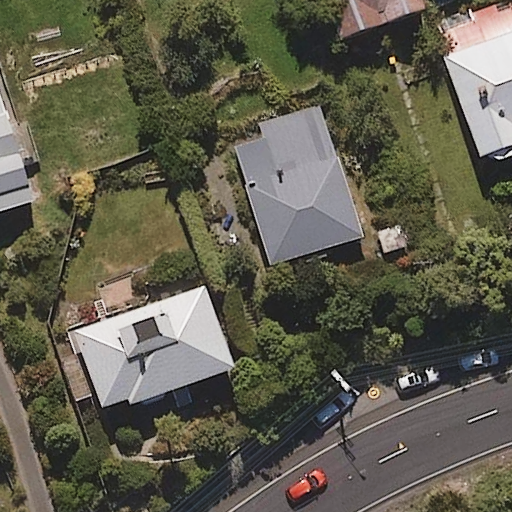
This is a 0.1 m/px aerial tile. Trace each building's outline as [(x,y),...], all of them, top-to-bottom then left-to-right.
[(417,9),(413,0),(315,0),(332,42),(417,9)] [(511,146),(511,0),(510,0),(430,27),(476,159),(511,146)] [(358,239),(319,107),(259,124),(263,137),(231,147),(266,266),(358,239)] [(0,209),(26,202),(0,111),(0,209)] [(70,334),(96,407),(121,399),(123,407),(229,369),(200,287),(70,334)]
